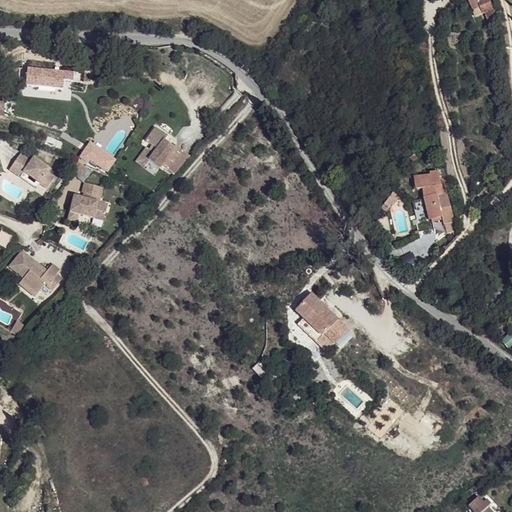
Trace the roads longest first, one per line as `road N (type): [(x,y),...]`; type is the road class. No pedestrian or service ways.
road 1 (residential): [(256,96),(85,293),(215,451),(211,480),(172,511)]
road 2 (residential): [(256,96),(390,276),(511,358)]
road 3 (residential): [(0,30),(192,43),(222,55),(256,96)]
road 4 (unknown): [(415,293),(511,191)]
